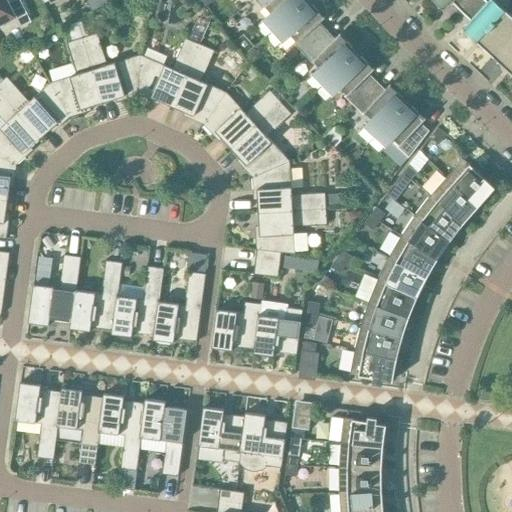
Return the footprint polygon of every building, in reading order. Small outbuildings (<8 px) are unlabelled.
[(0,0),(0,24),(15,17),(20,28),(31,22),(20,0),(8,0),(7,1),(6,0),(0,0)] [(256,26),(266,37),(305,3),(302,0),(254,0),(263,9),(265,6),(271,13),(256,26)] [(460,11),(461,12),(472,0),(433,0),(443,11),(452,2),(460,11)] [(462,29),(478,43),(506,12),(493,0),(488,0),(487,1),(485,0),(472,0),(461,12),(470,20),(462,29)] [(294,44),(303,53),(323,34),(315,26),(325,18),(313,4),(309,7),(305,3),(266,37),(276,48),(291,35),(296,41),(294,44)] [(478,43),(493,57),(511,36),(511,17),(506,12),(478,43)] [(82,38),(103,103),(123,96),(124,100),(138,96),(140,55),(108,65),(98,33),(82,38)] [(306,81),(316,91),(354,55),(349,50),(353,47),(340,34),(331,43),(323,34),(303,53),(312,63),(314,61),(320,67),(306,81)] [(511,36),(493,57),(508,71),(511,66),(511,36)] [(50,83),(70,117),(84,113),(82,109),(103,103),(82,38),(67,43),(77,74),(50,83)] [(172,106),(200,44),(185,38),(172,68),(140,55),(139,81),(138,96),(151,102),(153,98),(172,106)] [(204,125),(226,93),(201,81),(214,51),(200,44),(172,106),(192,115),(190,119),(204,125)] [(344,97),(353,106),(373,86),(365,78),(374,69),(362,56),(358,59),(354,55),(316,91),(326,102),(341,88),(347,94),(344,97)] [(0,82),(0,93),(40,138),(56,124),(59,127),(70,117),(50,83),(29,102),(7,77),(0,82)] [(358,133),(369,143),(405,105),(400,100),(403,97),(390,84),(381,94),(373,86),(353,106),(363,115),(365,112),(372,118),(358,133)] [(216,133),(231,148),(281,102),(270,90),(245,113),(226,93),(204,125),(213,135),(216,133)] [(0,127),(0,156),(16,165),(27,155),(25,152),(40,138),(0,93),(0,117),(5,123),(0,127)] [(242,167),(252,177),(290,161),(267,137),(292,114),(281,102),(231,148),(245,164),(242,167)] [(397,147),(409,157),(426,135),(417,127),(426,118),(413,106),(409,109),(405,105),(369,143),(380,153),(393,138),(400,144),(397,147)] [(438,127),(430,138),(439,145),(447,134),(438,127)] [(0,198),(8,200),(11,179),(14,179),(16,165),(0,156),(0,198)] [(477,208),(495,188),(463,158),(446,177),(477,208)] [(257,191),(258,213),(326,209),(325,193),(292,195),(290,161),(252,177),(253,192),(257,191)] [(402,173),(411,180),(417,172),(408,165),(402,173)] [(395,182),(405,189),(411,180),(402,173),(395,182)] [(446,177),(430,196),(461,221),(463,223),(472,214),(477,208),(446,177)] [(430,196),(415,215),(447,238),(449,240),(463,223),(461,221),(430,196)] [(0,237),(6,239),(9,221),(5,221),(8,200),(0,198),(0,237)] [(370,215),(379,222),(385,214),(376,207),(370,215)] [(326,209),(258,213),(259,234),(255,234),(256,250),(257,250),(281,252),(295,254),(295,252),(305,251),(308,248),(308,237),(303,233),(294,234),(294,227),(327,225),(326,209)] [(364,224),(373,230),(379,222),(370,215),(364,224)] [(415,215),(401,236),(435,257),(437,258),(449,240),(447,238),(415,215)] [(401,236),(389,257),(424,276),(426,277),(437,258),(435,257),(401,236)] [(255,261),(280,264),(281,252),(257,250),(255,261)] [(337,258),(346,265),(352,257),(343,250),(337,258)] [(0,314),(1,315),(10,253),(0,251),(0,314)] [(28,322),(49,325),(49,321),(70,324),(71,324),(76,290),(81,257),(64,255),(60,288),(33,284),(28,322)] [(389,257),(377,279),(414,296),(417,297),(426,277),(424,276),(389,257)] [(331,267),(340,274),(346,265),(337,258),(331,267)] [(70,328),(90,331),(91,327),(112,330),(113,330),(117,296),(118,296),(123,263),(106,260),(101,293),(76,290),(71,324),(70,324),(70,328)] [(254,274),(278,277),(280,264),(255,261),(254,274)] [(111,334),(132,337),(133,333),(153,336),(154,336),(159,301),(160,301),(164,268),(148,266),(143,299),(118,296),(117,296),(113,330),(112,330),(111,334)] [(174,342),(174,338),(197,341),(206,275),(189,273),(185,305),(160,301),(159,301),(154,336),(153,336),(153,340),(174,342)] [(377,279),(368,302),(406,316),(408,317),(417,297),(414,296),(377,279)] [(254,349),(253,353),(274,356),(274,352),(297,355),(303,309),(288,307),(288,304),(262,301),(261,304),(260,315),(259,315),(254,349)] [(211,347),(232,350),(233,346),(254,349),(259,315),(260,315),(261,304),(245,302),(243,313),(217,309),(211,347)] [(307,310),(318,313),(319,303),(308,302),(307,310)] [(368,302),(361,326),(399,337),(401,338),(408,317),(406,316),(368,302)] [(318,313),(307,310),(305,322),(316,324),(318,313)] [(361,326),(353,349),(393,358),(396,359),(401,338),(399,337),(361,326)] [(301,351),(316,353),(317,343),(302,342),(301,351)] [(353,349),(350,375),(392,381),(394,368),(396,359),(393,358),(353,349)] [(298,379),(315,381),(319,353),(316,353),(301,351),(298,379)] [(37,457),(54,459),(58,426),(57,426),(62,392),(61,392),(40,389),(41,385),(20,382),(15,420),(42,424),(37,457)] [(79,463),(95,465),(100,432),(99,432),(104,397),(103,397),(82,394),(83,390),(62,388),(61,392),(62,392),(57,426),(58,426),(83,430),(79,463)] [(120,468),(137,471),(141,438),(141,437),(145,403),(124,400),(124,396),(103,393),(103,397),(104,397),(99,432),(100,432),(125,435),(120,468)] [(162,474),(179,476),(188,409),(165,406),(166,402),(145,399),(145,403),(141,437),(141,438),(166,441),(162,474)] [(305,430),(309,430),(312,402),(295,400),(291,428),(305,430)] [(238,462),(240,462),(241,451),(245,417),(244,416),(224,414),(224,410),(203,407),(198,445),(225,449),(223,460),(238,462)] [(253,472),(256,472),(258,472),(260,471),(262,471),(264,469),(266,468),(266,466),(281,468),(288,422),(265,419),(266,415),(245,412),(244,416),(245,417),(241,451),(240,462),(238,462),(238,463),(239,464),(243,468),(247,469),(251,471),(253,472)] [(344,417),(340,443),(380,447),(383,447),(385,433),(386,425),(344,417)] [(305,430),(291,428),(290,438),(304,440),(305,430)] [(340,443),(339,467),(378,469),(381,469),(383,447),(380,447),(340,443)] [(286,465),(298,466),(299,456),(288,454),(286,465)] [(298,466),(286,465),(285,475),(296,476),(298,466)] [(378,469),(339,467),(339,492),(378,491),(381,491),(381,469),(378,469)] [(218,502),(243,505),(244,492),(220,489),(218,502)] [(378,491),(339,492),(340,511),(382,511),(381,491),(378,491)] [(241,511),(243,505),(218,502),(216,511),(241,511)]
